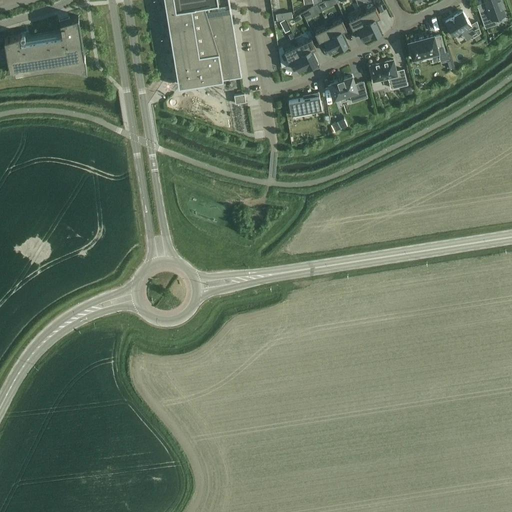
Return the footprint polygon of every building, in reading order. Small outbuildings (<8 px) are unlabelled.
[(175,27),(174,27),(184,86),(241,76),(229,0),(168,0),(171,12),(173,12),(175,27)] [(321,10),(327,7),(323,0),(317,3),(321,10)] [(495,17),(505,14),(500,0),(484,0),(488,10),(479,13),(485,28),(498,23),(495,17)] [(375,7),(362,13),(372,35),(381,31),(375,19),(380,16),(375,7)] [(462,10),(445,21),(454,36),(467,27),(473,37),(480,33),(476,21),(471,24),(462,10)] [(364,39),(372,35),(362,13),(348,20),(353,29),(358,27),(364,39)] [(61,25),(62,31),(29,36),(27,36),(26,31),(20,33),(4,38),(7,56),(9,67),(10,67),(11,72),(69,63),(70,65),(76,66),(86,68),(78,15),(69,18),(69,17),(59,20),(60,25),(61,25)] [(328,26),(339,47),(348,43),(342,31),(346,29),(342,19),(328,26)] [(324,40),(330,52),(339,47),(328,26),(315,32),(319,42),(324,40)] [(408,41),(412,58),(414,58),(429,54),(430,56),(438,54),(445,52),(441,34),(434,36),(434,35),(434,34),(408,41)] [(298,44),(308,66),(317,62),(311,50),(316,47),(311,38),(298,44)] [(299,70),(308,66),(298,44),(284,51),(289,60),(294,58),(299,70)] [(393,59),(369,65),(373,81),(388,77),(391,88),(407,84),(403,69),(396,71),(393,59)] [(338,80),(329,83),(334,98),(349,93),(352,102),(367,97),(363,81),(355,84),(352,75),(343,78),(343,77),(337,79),(338,80)] [(234,98),(243,96),(242,87),(232,88),(234,98)] [(319,92),(311,93),(312,96),(288,101),(291,114),(322,108),(319,92)] [(335,121),(331,123),(335,131),(339,129),(335,121)]
